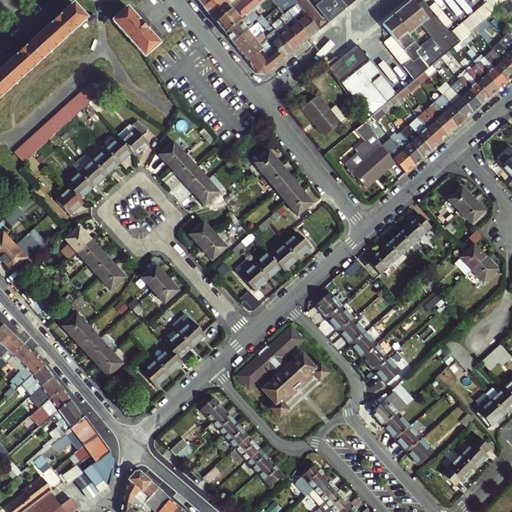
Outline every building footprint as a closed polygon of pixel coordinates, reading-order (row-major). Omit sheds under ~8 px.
[(212,0),(203,8),(209,15),(224,3),(222,0),(212,0)] [(227,0),(224,3),(209,15),(216,23),(232,9),(230,7),(238,0),(227,0)] [(265,0),(242,0),(232,9),(216,23),(225,34),(253,10),(265,0)] [(271,0),(278,8),(284,16),(288,12),(297,4),(319,31),(357,0),(271,0)] [(423,73),(432,66),(440,58),(448,51),(457,43),(460,41),(451,30),(449,32),(423,1),(417,6),(413,0),(383,25),(411,60),(403,67),(414,81),(415,80),(418,77),(421,75),(422,74),(423,73)] [(511,15),(509,12),(511,9),(511,3),(509,0),(506,0),(491,14),(497,21),(501,17),(506,22),(511,16),(511,15)] [(288,12),(310,39),(319,31),(297,4),(288,12)] [(39,37),(52,51),(87,19),(74,5),(39,37)] [(278,8),(270,14),(277,21),(280,19),(284,16),(278,8)] [(128,9),(114,22),(146,57),(160,44),(128,9)] [(258,16),(253,10),(225,34),(233,44),(260,22),(266,30),(271,26),(265,19),(263,16),(264,16),(262,14),(258,16)] [(301,45),(310,39),(288,12),(284,16),(280,19),(286,25),(301,45)] [(270,14),(265,19),(271,26),(277,21),(270,14)] [(96,21),(97,20),(97,19),(96,18),(95,17),(95,16),(93,16),(92,16),(91,16),(90,17),(89,17),(89,18),(89,20),(89,21),(89,22),(90,23),(91,23),(92,24),(93,24),(94,24),(95,23),(96,22),(96,21)] [(104,21),(104,23),(104,24),(105,24),(106,25),(107,25),(108,25),(109,25),(110,24),(111,24),(112,22),(112,21),(112,20),(111,19),(110,18),(109,18),(108,17),(107,17),(106,18),(105,18),(104,19),(104,20),(104,21)] [(478,33),(488,24),(484,20),(474,28),(478,33)] [(260,22),(233,44),(240,52),(263,33),(266,30),(260,22)] [(284,34),(280,37),(292,53),(301,45),(286,25),(280,30),(284,34)] [(292,53),(280,37),(277,33),(271,26),(266,30),(263,33),(268,39),(271,43),(274,47),(284,59),(292,53)] [(470,40),(478,33),(474,28),(466,36),(470,40)] [(263,33),(240,52),(248,62),(264,49),(260,46),(268,39),(263,33)] [(461,48),(470,40),(466,36),(460,41),(457,43),(461,48)] [(511,41),(505,36),(502,40),(498,44),(511,55),(511,41)] [(52,51),(39,37),(4,69),(17,83),(52,51)] [(493,50),(511,70),(511,55),(498,44),(493,50)] [(326,65),(329,69),(340,84),(361,67),(366,73),(374,66),(369,61),(370,60),(357,45),(339,60),(337,59),(337,58),(336,58),(335,58),(334,58),(326,65)] [(269,52),(265,48),(264,49),(248,62),(257,73),(266,74),(284,59),(274,47),(269,52)] [(511,70),(493,50),(485,57),(507,82),(511,78),(511,70)] [(452,55),(448,51),(440,58),(444,62),(452,55)] [(507,82),(485,57),(477,64),(500,89),(507,82)] [(435,69),(444,62),(440,58),(432,66),(435,69)] [(477,64),(468,72),(491,97),(500,89),(477,64)] [(0,98),(17,83),(4,69),(0,72),(0,98)] [(468,72),(460,80),(482,105),(491,97),(468,72)] [(425,80),(421,75),(418,77),(415,80),(420,85),(425,80)] [(460,80),(451,88),(474,113),(482,105),(460,80)] [(416,86),(413,82),(408,86),(411,90),(416,86)] [(92,84),(15,153),(25,164),(102,94),(92,84)] [(372,118),(349,85),(344,89),(367,122),(372,118)] [(406,101),(413,94),(407,87),(399,94),(403,97),(406,101)] [(451,88),(443,95),(465,120),(474,113),(451,88)] [(395,104),(403,97),(399,94),(392,100),(395,104)] [(465,120),(443,95),(434,103),(457,128),(465,120)] [(326,138),(341,125),(318,97),(303,109),(326,138)] [(386,114),(394,106),(390,102),(382,109),(386,114)] [(457,128),(434,103),(426,110),(449,135),(457,128)] [(97,113),(93,109),(87,114),(91,118),(97,113)] [(378,121),(386,114),(382,109),(374,116),(378,121)] [(449,135),(426,110),(418,118),(440,143),(449,135)] [(440,143),(418,118),(409,126),(432,151),(440,143)] [(132,152),(135,156),(149,144),(143,137),(147,133),(137,122),(133,126),(135,128),(122,140),(132,152)] [(347,165),(365,185),(377,175),(380,179),(397,164),(384,149),(367,122),(356,131),(366,143),(357,151),(359,154),(347,165)] [(204,138),(208,135),(198,124),(195,127),(204,138)] [(409,126),(401,133),(423,158),(432,151),(409,126)] [(67,134),(70,138),(76,132),(72,129),(67,134)] [(423,158),(401,133),(392,141),(415,166),(423,158)] [(67,134),(61,140),(64,143),(70,138),(67,134)] [(208,135),(204,138),(209,144),(213,141),(208,135)] [(132,152),(122,140),(119,137),(105,149),(119,164),(120,164),(132,152)] [(179,137),(174,142),(186,155),(191,150),(179,137)] [(415,166),(392,141),(384,149),(397,164),(406,174),(415,166)] [(159,155),(172,168),(186,155),(174,142),(159,155)] [(106,176),(119,164),(105,149),(93,161),(106,176)] [(266,178),(281,165),(270,151),(254,164),(266,178)] [(226,153),(222,157),(227,163),(231,159),(226,153)] [(44,155),(38,161),(42,164),(47,159),(44,155)] [(197,168),(186,155),(172,168),(183,181),(197,168)] [(511,157),(502,167),(511,177),(511,157)] [(236,165),(231,159),(227,163),(232,169),(236,165)] [(36,169),(42,164),(38,161),(33,166),(36,169)] [(106,176),(93,161),(79,173),(93,188),(106,176)] [(276,190),(291,178),(281,165),(266,178),(276,190)] [(208,180),(197,168),(183,181),(194,193),(208,180)] [(93,188),(79,173),(67,184),(70,187),(80,199),(92,188),(93,188)] [(368,189),(380,179),(377,175),(365,185),(368,189)] [(287,203),(302,191),(291,178),(276,190),(287,203)] [(219,192),(208,180),(194,193),(205,205),(219,192)] [(83,202),(80,199),(70,187),(56,200),(69,215),(83,202)] [(461,213),(474,200),(462,188),(448,201),(461,213)] [(302,191),(287,203),(298,217),(313,204),(302,191)] [(231,206),(235,203),(230,196),(226,199),(231,206)] [(474,200),(461,213),(472,225),(486,212),(474,200)] [(235,203),(231,206),(236,212),(240,209),(235,203)] [(236,217),(228,208),(222,210),(232,220),(236,217)] [(21,217),(14,209),(3,219),(11,227),(21,217)] [(280,217),(277,214),(271,218),(275,222),(280,217)] [(419,240),(432,228),(420,216),(407,227),(419,240)] [(236,217),(232,220),(237,226),(241,222),(239,221),(236,217)] [(268,227),(271,225),(275,222),(271,218),(265,223),(268,227)] [(247,219),(241,223),(247,229),(248,231),(254,226),(247,219)] [(201,248),(216,235),(204,222),(190,236),(201,248)] [(268,227),(265,223),(259,228),(262,232),(268,227)] [(304,223),(296,231),(298,233),(308,245),(317,237),(304,223)] [(456,231),(450,224),(445,230),(451,236),(456,231)] [(65,239),(77,252),(91,239),(79,226),(65,239)] [(419,240),(407,227),(394,239),(406,252),(419,240)] [(238,237),(242,241),(251,233),(248,231),(247,229),(238,237)] [(455,263),(467,276),(473,270),(486,258),(475,245),(483,238),(482,237),(477,231),(465,242),(471,248),(455,263)] [(15,246),(3,233),(0,236),(0,258),(1,259),(15,246)] [(251,233),(242,241),(245,245),(254,237),(251,233)] [(284,245),(297,260),(311,248),(308,245),(298,233),(284,245)] [(216,235),(201,248),(213,261),(227,248),(216,235)] [(41,239),(29,250),(34,255),(45,244),(41,239)] [(77,252),(88,264),(102,251),(91,239),(77,252)] [(393,263),(406,252),(394,239),(382,250),(393,263)] [(236,246),(239,250),(245,245),(242,241),(236,246)] [(284,245),(271,257),(281,268),(284,271),(297,260),(284,245)] [(15,246),(1,259),(13,272),(27,259),(15,246)] [(236,246),(230,252),(234,255),(239,250),(236,246)] [(393,263),(382,250),(369,261),(381,275),(393,263)] [(114,264),(102,251),(88,264),(99,277),(114,264)] [(268,253),(254,266),(267,281),(281,268),(271,257),(268,253)] [(498,269),(486,258),(473,270),(484,282),(498,269)] [(114,264),(99,277),(111,290),(125,277),(114,264)] [(153,292),(167,278),(156,266),(141,279),(153,292)] [(267,281),(254,266),(241,277),(254,292),(267,281)] [(45,280),(49,277),(44,271),(40,275),(45,280)] [(49,277),(45,280),(50,286),(54,282),(49,277)] [(167,278),(153,292),(165,305),(179,291),(167,278)] [(251,290),(243,297),(255,310),(263,303),(251,290)] [(330,293),(315,307),(326,318),(327,320),(342,307),(330,293)] [(81,294),(72,303),(70,304),(76,310),(87,300),(81,294)] [(63,301),(68,307),(70,304),(72,303),(67,297),(63,301)] [(94,297),(89,301),(95,307),(99,303),(94,297)] [(448,309),(462,325),(467,321),(452,305),(448,309)] [(342,307),(327,320),(337,331),(339,333),(353,320),(342,307)] [(137,308),(133,311),(138,316),(142,313),(137,308)] [(81,311),(77,314),(88,327),(92,323),(81,311)] [(74,340),(88,327),(77,314),(62,328),(74,340)] [(353,320),(339,333),(350,346),(365,332),(353,320)] [(192,321),(179,333),(192,348),(206,336),(192,321)] [(0,345),(12,333),(3,325),(0,329),(0,345)] [(85,353),(100,339),(88,327),(74,340),(85,353)] [(301,342),(290,329),(268,349),(266,347),(257,355),(259,357),(237,378),(249,390),(268,372),(274,380),(262,391),(276,405),(271,409),(280,418),(289,410),(281,401),(311,373),(320,382),(329,374),(321,364),(316,369),(302,354),(290,365),(284,358),(301,342)] [(377,346),(365,332),(350,346),(362,359),(377,346)] [(24,344),(12,333),(0,345),(0,357),(1,359),(0,360),(0,369),(12,357),(24,344)] [(179,333),(165,345),(168,349),(179,360),(192,348),(179,333)] [(449,352),(459,343),(454,337),(444,346),(449,352)] [(111,352),(100,339),(85,353),(97,365),(111,352)] [(453,356),(463,348),(459,343),(449,352),(450,352),(453,356)] [(24,344),(12,357),(21,366),(18,369),(21,372),(11,382),(13,384),(11,387),(13,389),(16,392),(17,390),(27,380),(45,365),(24,344)] [(509,354),(501,344),(487,356),(495,366),(509,354)] [(377,346),(362,359),(363,360),(374,372),(389,359),(377,346)] [(457,361),(467,352),(463,348),(453,356),(456,359),(457,361)] [(168,349),(156,360),(169,375),(182,364),(179,360),(168,349)] [(123,364),(111,352),(97,365),(108,378),(123,364)] [(456,359),(453,356),(450,352),(442,359),(449,367),(456,359)] [(461,365),(471,357),(467,352),(457,361),(461,365)] [(495,366),(487,356),(481,362),(490,371),(495,366)] [(461,365),(466,371),(470,367),(476,362),(471,357),(461,365)] [(401,372),(389,359),(374,372),(375,373),(386,385),(401,372)] [(466,371),(461,365),(457,361),(456,359),(449,367),(458,378),(466,371)] [(169,375),(156,360),(142,373),(156,388),(169,375)] [(54,378),(45,365),(27,380),(33,387),(29,390),(31,392),(32,393),(37,389),(54,378)] [(475,374),(470,367),(466,371),(472,377),(475,374)] [(43,404),(50,399),(63,389),(54,378),(37,389),(32,393),(29,397),(32,401),(38,397),(43,404)] [(511,408),(511,395),(505,388),(492,400),(505,415),(511,408)] [(16,392),(13,389),(7,395),(10,397),(16,392)] [(50,399),(58,411),(72,401),(63,389),(50,399)] [(17,390),(16,392),(10,397),(1,406),(0,406),(0,424),(26,399),(24,398),(17,390)] [(55,414),(58,411),(50,399),(43,404),(52,416),(55,414)] [(201,410),(213,423),(226,412),(214,399),(201,410)] [(382,426),(383,427),(398,413),(386,400),(371,413),(382,426)] [(505,415),(492,400),(479,412),(492,427),(505,415)] [(79,411),(72,401),(58,411),(55,414),(60,421),(64,419),(66,421),(56,429),(60,434),(48,443),(51,447),(58,442),(66,436),(65,434),(85,419),(79,411)] [(225,436),(237,424),(226,412),(213,423),(225,436)] [(398,413),(383,427),(395,440),(410,426),(398,413)] [(475,420),(469,413),(461,421),(466,427),(475,420)] [(78,451),(97,436),(85,419),(65,434),(66,436),(58,442),(51,447),(55,452),(57,454),(64,449),(71,443),(78,451)] [(249,437),(237,424),(225,436),(236,449),(249,437)] [(421,439),(410,426),(395,440),(407,453),(421,439)] [(491,448),(476,433),(458,452),(476,470),(488,457),(485,454),(491,448)] [(110,453),(97,436),(78,451),(72,455),(74,458),(78,456),(82,461),(66,473),(66,481),(68,485),(68,484),(75,479),(80,475),(84,472),(93,465),(110,453)] [(171,449),(177,456),(179,453),(190,443),(185,437),(171,449)] [(248,461),(260,450),(249,437),(236,449),(248,461)] [(434,452),(421,439),(407,453),(408,454),(419,466),(434,452)] [(190,443),(179,453),(187,461),(194,453),(198,457),(191,465),(192,466),(202,457),(190,443)] [(41,455),(45,460),(55,452),(51,447),(41,455)] [(230,453),(226,447),(221,450),(225,456),(230,453)] [(272,463),(260,450),(248,461),(259,474),(272,463)] [(463,483),(476,470),(458,452),(440,471),(455,485),(460,480),(463,483)] [(114,462),(110,453),(93,465),(84,472),(93,484),(97,481),(102,477),(109,486),(114,462)] [(187,461),(191,465),(198,457),(194,453),(187,461)] [(284,475),(272,463),(259,474),(271,487),(284,475)] [(294,485),(306,498),(309,495),(327,478),(316,466),(296,482),(294,485)] [(215,468),(215,467),(203,477),(204,479),(215,468)] [(220,473),(215,468),(204,479),(210,484),(220,473)] [(80,475),(75,479),(83,491),(88,487),(93,484),(84,472),(80,475)] [(160,511),(171,499),(141,472),(135,472),(129,480),(137,487),(150,499),(146,504),(142,509),(143,511),(144,511),(160,511)] [(211,485),(222,475),(220,473),(210,484),(211,485)] [(109,486),(102,477),(97,481),(104,490),(109,486)] [(5,509),(7,511),(24,511),(50,493),(52,491),(42,478),(24,491),(25,494),(5,509)] [(339,491),(327,478),(309,495),(316,502),(321,498),(326,503),(339,491)] [(75,479),(68,484),(77,495),(83,491),(75,479)] [(135,495),(137,487),(129,480),(124,499),(123,502),(132,505),(135,495)] [(104,490),(97,481),(93,484),(100,493),(104,490)] [(100,493),(93,484),(88,487),(95,497),(100,493)] [(95,497),(88,487),(83,491),(91,500),(95,497)] [(341,511),(350,504),(339,491),(326,503),(321,507),(320,508),(323,511),(341,511)] [(59,505),(50,493),(24,511),(75,511),(77,511),(79,509),(69,497),(59,505)] [(316,502),(321,507),(326,503),(321,498),(316,502)] [(171,499),(160,511),(174,511),(179,507),(171,499)] [(281,511),(284,509),(277,501),(265,511),(281,511)] [(123,502),(120,511),(144,511),(143,511),(141,511),(134,511),(131,509),(132,505),(123,502)]
